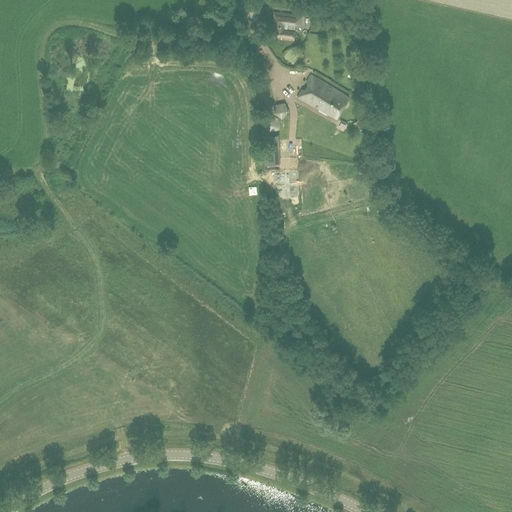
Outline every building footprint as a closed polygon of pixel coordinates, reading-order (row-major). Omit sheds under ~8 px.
[(301,22),(302,13),(273,11),(271,36),(273,36),(274,34),(281,35),(282,37),(294,38),(295,29),(283,28),(284,21),(301,22)] [(349,98),(311,74),(306,81),(311,84),(307,90),(303,87),(298,94),(336,118),(349,98)] [(290,94),(294,92),(289,83),(285,85),(290,94)] [(364,126),(359,119),(354,124),(359,130),(364,126)] [(298,171),(298,158),(280,157),(277,135),(265,133),(262,169),(280,170),(298,171)]
